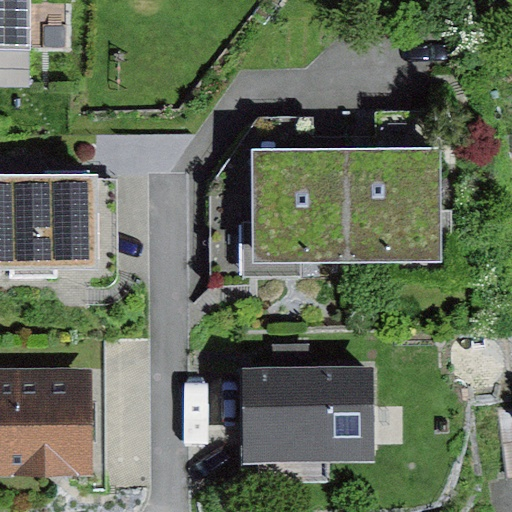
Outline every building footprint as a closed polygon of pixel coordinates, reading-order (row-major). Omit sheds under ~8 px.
[(45,0),(0,0),(0,20),(46,20),(45,0)] [(441,156),(346,157),(347,269),(441,268),(441,156)] [(346,157),(253,157),(253,269),(347,269),(346,157)] [(97,182),(0,183),(0,275),(98,275),(97,182)] [(275,374),(241,374),(242,471),(377,470),(376,370),(309,371),(309,349),(275,349),(275,374)] [(94,377),(0,376),(0,477),(94,478),(94,377)] [(511,405),(499,407),(507,477),(511,476),(511,405)]
